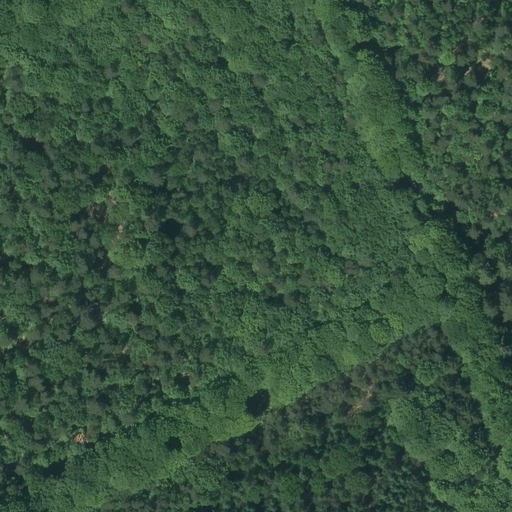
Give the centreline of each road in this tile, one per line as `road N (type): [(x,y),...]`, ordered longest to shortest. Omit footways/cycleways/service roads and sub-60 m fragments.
road 1 (track): [(511,257),(30,511)]
road 2 (track): [(511,420),(339,0)]
